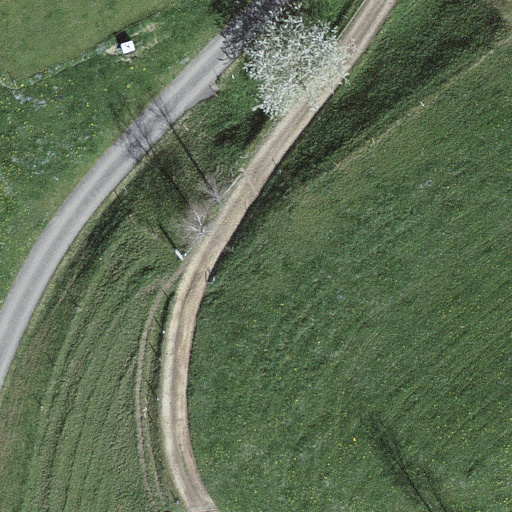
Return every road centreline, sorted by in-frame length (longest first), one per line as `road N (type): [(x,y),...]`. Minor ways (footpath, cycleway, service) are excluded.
road 1 (track): [(204,511),(185,464),(172,378),(176,339),(206,250),(381,0)]
road 2 (track): [(267,0),(72,215),(0,351)]
